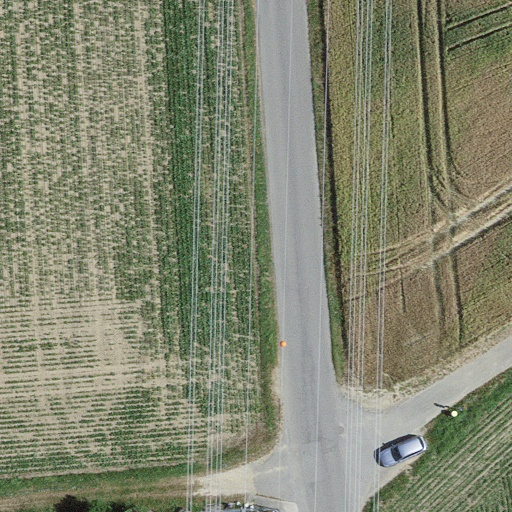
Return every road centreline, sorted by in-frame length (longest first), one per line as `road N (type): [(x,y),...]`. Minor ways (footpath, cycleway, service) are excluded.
road 1 (track): [(511,349),(317,474),(0,503)]
road 2 (unclassified): [(280,0),(324,511)]
